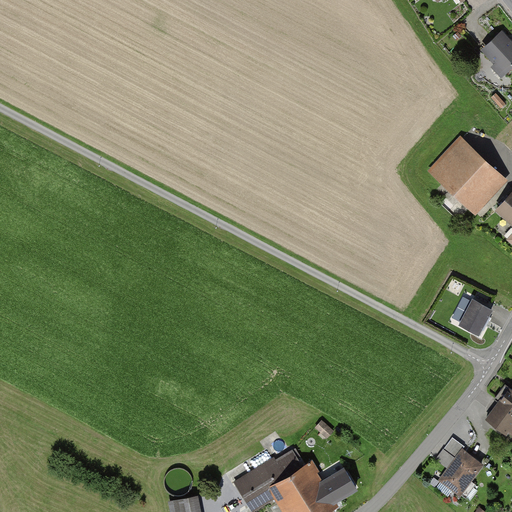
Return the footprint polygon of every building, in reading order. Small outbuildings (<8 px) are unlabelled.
[(511,41),(505,33),(480,52),(501,78),(511,69),(511,41)] [(509,180),(462,137),(431,171),(477,214),(509,180)] [(511,195),(497,213),(511,225),(511,195)] [(481,336),(495,309),(474,299),(460,326),(481,336)] [(511,388),(511,389),(488,419),(509,435),(511,430),(511,388)] [(451,466),(463,442),(451,436),(439,460),(451,466)] [(486,466),(464,449),(440,481),(462,497),(486,466)] [(269,483),(285,511),(324,511),(335,506),(309,461),(269,483)] [(359,487),(345,464),(321,479),(335,502),(359,487)] [(203,511),(200,497),(171,503),(172,511),(203,511)]
